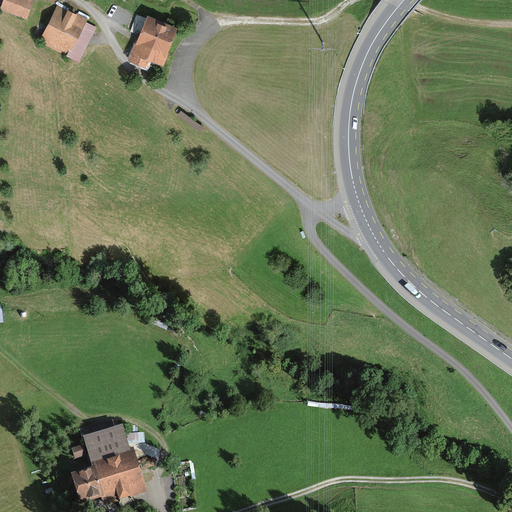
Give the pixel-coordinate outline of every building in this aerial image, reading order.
[(29,0),(2,0),(0,7),(0,9),(24,18),(29,0)] [(95,28),(57,8),(39,42),(78,62),(95,28)] [(138,15),(132,32),(141,35),(147,18),(138,15)] [(148,19),(142,36),(169,46),(175,30),(148,19)] [(169,46),(142,36),(133,61),(141,64),(143,56),(162,63),(169,46)] [(119,424),(84,435),(94,468),(74,473),(82,500),(101,494),(103,503),(144,490),(131,447),(126,449),(119,424)] [(85,458),(82,448),(71,452),(75,462),(85,458)]
